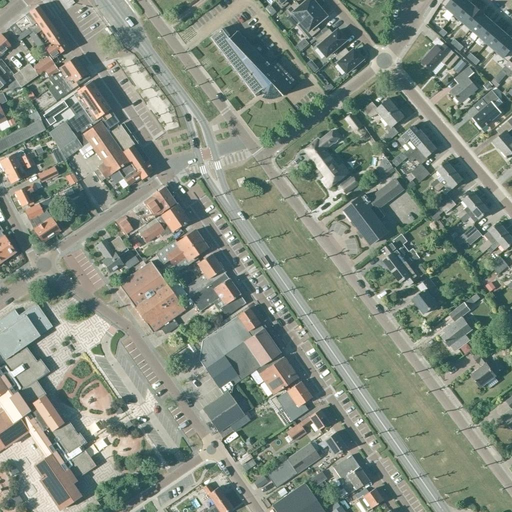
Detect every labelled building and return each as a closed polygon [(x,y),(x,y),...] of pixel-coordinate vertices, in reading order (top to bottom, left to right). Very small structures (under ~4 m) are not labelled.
[(295,2),(285,11),(290,16),(286,19),(294,28),(296,26),(318,8),(317,6),(317,7),(310,0),(307,0),(299,7),(295,2)] [(444,0),(441,4),(454,16),(467,1),(466,0),(444,0)] [(475,8),(475,7),(467,1),(454,16),(462,23),(475,8)] [(29,12),(39,27),(44,23),(44,22),(45,21),(46,22),(48,20),(38,6),(29,12)] [(462,23),(470,30),(484,15),(475,7),(475,8),(462,23)] [(318,8),(296,26),(308,39),(319,30),(315,25),(325,17),(318,8)] [(29,12),(21,18),(31,33),(33,31),(39,27),(29,12)] [(484,15),(470,30),(479,37),(492,22),(484,15)] [(31,33),(21,18),(14,23),(9,27),(18,41),(31,33)] [(44,23),(39,27),(33,31),(37,38),(53,27),(48,20),(46,22),(45,21),(44,22),(44,23)] [(479,37),(487,44),(500,29),(492,22),(479,37)] [(53,27),(37,38),(42,45),(58,34),(53,27)] [(268,66),(267,64),(236,32),(228,39),(220,29),(209,38),(254,97),(255,97),(253,95),(258,91),(259,92),(261,94),(262,95),(261,98),(263,99),(265,100),(268,100),(271,100),(273,99),(276,98),(278,97),(280,95),(281,96),(296,83),(274,60),(268,66)] [(500,29),(487,44),(495,51),(508,36),(500,29)] [(317,47),(325,57),(345,40),(340,34),(339,35),(336,31),(332,34),(328,30),(315,40),(319,45),(317,47)] [(0,35),(0,55),(11,46),(1,34),(0,35)] [(58,34),(42,45),(45,49),(52,59),(68,48),(58,34)] [(495,51),(508,62),(511,57),(511,49),(511,48),(511,39),(508,36),(495,51)] [(299,43),(295,47),(299,51),(303,48),(299,43)] [(434,46),(420,62),(431,72),(431,71),(436,75),(445,65),(449,69),(459,58),(453,52),(443,44),(439,49),(435,45),(434,46)] [(352,50),(348,54),(345,49),(335,57),(339,62),(337,63),(345,73),(361,60),(356,53),(355,54),(352,50)] [(48,57),(33,68),(38,76),(44,72),(54,65),(48,57)] [(54,65),(44,72),(48,77),(48,78),(53,86),(48,89),(55,100),(88,78),(74,58),(57,70),(54,65)] [(501,71),(493,80),(498,84),(506,75),(508,77),(511,75),(511,58),(501,71)] [(461,60),(457,64),(462,69),(466,64),(461,60)] [(38,76),(33,68),(30,63),(12,76),(21,88),(38,76)] [(468,77),(473,72),(468,67),(457,77),(461,81),(449,91),(459,104),(477,88),(468,77)] [(483,85),(487,89),(492,85),(488,80),(483,85)] [(82,99),(69,108),(74,116),(101,97),(91,82),(77,91),(82,99)] [(326,84),(323,87),(327,92),(333,88),(330,84),(328,86),(326,84)] [(488,105),(472,118),(481,129),(501,113),(493,104),(499,99),(493,92),(492,90),(482,98),(483,100),(488,105)] [(74,116),(65,122),(65,123),(73,135),(79,131),(80,133),(101,119),(109,129),(119,122),(110,109),(106,104),(104,101),(101,97),(74,116)] [(379,113),(383,118),(396,108),(388,98),(377,108),(372,102),(363,110),(370,118),(379,113)] [(63,101),(59,104),(63,110),(67,107),(65,104),(63,101)] [(59,104),(55,107),(59,113),(63,110),(59,104)] [(55,107),(51,110),(55,116),(59,113),(55,107)] [(396,108),(383,118),(388,124),(384,126),(389,132),(382,138),(386,142),(398,133),(393,127),(404,117),(396,108)] [(51,110),(47,113),(51,119),(53,117),(55,116),(51,110)] [(0,140),(0,152),(45,130),(40,121),(42,121),(37,113),(29,117),(33,125),(0,140)] [(47,113),(43,116),(44,118),(47,121),(51,119),(47,113)] [(362,126),(352,114),(346,118),(355,131),(362,126)] [(511,138),(507,133),(511,128),(511,116),(496,130),(500,135),(492,142),(498,149),(499,148),(507,158),(511,153),(511,138)] [(51,119),(47,121),(49,125),(55,121),(53,117),(51,119)] [(65,123),(49,134),(64,159),(89,142),(103,164),(133,144),(128,136),(120,124),(107,133),(106,131),(100,122),(83,134),(76,139),(73,135),(65,123)] [(413,126),(397,140),(402,146),(405,144),(410,150),(405,154),(407,157),(407,158),(428,140),(420,130),(419,132),(413,126)] [(338,167),(331,158),(324,149),(338,138),(333,132),(319,142),(318,140),(305,150),(325,177),(322,179),(329,188),(338,181),(342,186),(340,187),(345,194),(358,184),(353,178),(352,178),(342,164),(338,167)] [(428,140),(407,158),(411,162),(415,158),(418,158),(422,163),(427,158),(426,157),(436,149),(428,140)] [(97,169),(93,172),(100,182),(104,179),(117,170),(123,178),(122,179),(123,179),(118,183),(122,189),(127,185),(139,177),(141,179),(150,173),(149,171),(151,169),(133,144),(103,164),(97,168),(97,169)] [(0,161),(0,162),(5,173),(31,160),(31,159),(29,154),(25,156),(23,152),(21,151),(15,154),(0,161)] [(407,157),(405,154),(403,152),(392,161),(397,167),(407,158),(407,157)] [(31,160),(5,173),(11,184),(26,176),(29,175),(26,169),(34,165),(33,164),(37,162),(35,157),(31,159),(31,160)] [(431,184),(434,188),(454,170),(446,161),(436,170),(441,175),(431,184)] [(413,175),(415,177),(426,168),(421,164),(411,173),(413,175)] [(375,178),(378,183),(395,170),(392,165),(375,178)] [(37,175),(41,183),(58,175),(54,167),(37,175)] [(426,168),(415,177),(420,183),(430,174),(426,168)] [(454,170),(434,188),(437,192),(444,186),(449,192),(452,189),(462,180),(454,170)] [(405,181),(410,177),(405,172),(400,176),(405,181)] [(76,182),(72,174),(66,177),(70,185),(76,182)] [(378,208),(403,189),(395,179),(369,199),(365,194),(344,209),(371,244),(387,231),(379,220),(384,216),(378,208)] [(37,190),(42,187),(39,182),(15,194),(22,206),(27,203),(29,207),(34,204),(29,194),(37,190)] [(145,223),(175,203),(164,188),(123,216),(115,222),(126,239),(146,224),(145,223)] [(457,215),(460,219),(480,201),(473,192),(462,201),(467,206),(457,215)] [(448,195),(436,205),(437,206),(440,209),(441,208),(452,199),(448,195)] [(60,231),(46,211),(54,207),(50,199),(41,203),(24,211),(33,230),(43,243),(60,231)] [(452,199),(441,208),(444,211),(446,214),(456,205),(452,199)] [(480,201),(460,219),(463,223),(470,217),(475,222),(478,219),(488,211),(480,201)] [(166,236),(188,221),(176,205),(155,220),(137,231),(140,235),(146,243),(159,234),(161,237),(165,234),(166,236)] [(436,213),(431,217),(436,222),(441,217),(439,215),(436,213)] [(486,250),(506,232),(498,223),(484,235),(488,240),(478,248),(483,253),(486,250)] [(463,234),(468,239),(478,230),(474,225),(463,234)] [(0,257),(2,261),(15,252),(5,237),(4,237),(1,232),(3,231),(0,227),(0,257)] [(478,230),(468,239),(466,240),(471,245),(482,235),(478,230)] [(206,249),(194,232),(194,231),(176,243),(174,240),(154,254),(162,265),(169,261),(172,266),(167,270),(172,276),(197,259),(195,256),(206,249)] [(511,238),(506,232),(486,250),(490,254),(500,245),(504,250),(511,243),(511,238)] [(401,234),(380,250),(386,258),(383,260),(392,272),(414,254),(411,250),(408,252),(402,244),(406,241),(401,234)] [(101,262),(109,273),(122,264),(117,257),(127,250),(118,237),(107,244),(104,240),(96,245),(105,259),(101,262)] [(129,241),(134,249),(140,245),(134,237),(129,241)] [(414,254),(392,272),(400,282),(403,279),(409,287),(423,276),(426,273),(421,266),(417,269),(414,271),(410,265),(413,263),(412,262),(417,258),(414,254)] [(181,288),(185,295),(186,295),(188,298),(223,273),(211,255),(196,264),(203,274),(187,286),(186,284),(181,288)] [(490,265),(494,270),(504,261),(500,256),(490,265)] [(124,264),(128,269),(138,262),(135,257),(124,264)] [(504,261),(494,270),(498,275),(509,266),(504,261)] [(117,285),(152,333),(159,328),(172,319),(185,310),(178,300),(185,295),(181,288),(174,279),(166,284),(150,262),(117,285)] [(223,273),(188,298),(189,298),(199,312),(213,303),(217,310),(220,309),(225,317),(245,304),(223,273)] [(430,296),(437,291),(428,279),(418,287),(422,292),(413,299),(424,314),(436,304),(430,296)] [(491,282),(485,286),(490,292),(495,288),(491,282)] [(476,294),(471,298),(474,302),(479,298),(476,294)] [(0,319),(0,328),(1,330),(0,331),(0,353),(4,360),(25,346),(52,327),(45,317),(44,317),(39,310),(40,309),(36,303),(18,316),(14,310),(0,319)] [(451,346),(455,351),(469,340),(465,334),(471,329),(461,316),(469,310),(464,303),(450,315),(455,321),(444,330),(446,333),(441,336),(449,347),(451,346)] [(233,319),(217,330),(233,352),(264,331),(262,328),(258,323),(247,308),(235,316),(236,317),(233,319)] [(172,319),(159,328),(164,335),(177,326),(172,319)] [(232,386),(248,375),(233,352),(217,330),(202,341),(199,361),(222,394),(201,409),(217,432),(242,415),(230,397),(232,386)] [(250,374),(250,375),(279,354),(279,353),(264,331),(233,352),(248,375),(250,374)] [(0,353),(0,405),(2,408),(0,409),(0,448),(3,447),(27,431),(45,457),(34,465),(46,483),(44,485),(61,510),(80,496),(72,484),(76,482),(75,480),(95,466),(82,446),(86,443),(79,433),(77,434),(67,420),(64,422),(36,381),(48,372),(39,359),(36,362),(25,346),(4,360),(0,353)] [(485,358),(490,354),(485,348),(473,358),(477,364),(479,362),(482,367),(471,376),(480,387),(495,376),(490,369),(492,368),(488,363),(485,358)] [(279,354),(250,375),(258,386),(263,382),(272,396),(297,379),(296,377),(282,357),(282,358),(279,354)] [(274,396),(269,399),(276,410),(281,407),(291,421),(303,413),(298,407),(311,398),(300,382),(276,398),(274,396)] [(119,407),(114,411),(117,415),(122,411),(119,407)] [(317,431),(328,423),(319,410),(286,433),(288,436),(284,438),(288,443),(291,441),(292,442),(305,433),(303,430),(312,423),(317,431)] [(129,420),(123,425),(126,429),(132,425),(129,421),(129,420)] [(218,433),(222,438),(232,431),(228,425),(218,433)] [(334,432),(317,445),(320,449),(326,445),(334,455),(345,448),(334,432)] [(310,443),(266,474),(275,488),(319,457),(316,452),(310,443)] [(251,457),(248,453),(237,461),(240,465),(251,457)] [(355,490),(368,481),(350,455),(332,468),(337,475),(339,478),(337,479),(348,495),(355,490)] [(12,467),(8,470),(12,476),(17,473),(18,472),(14,466),(12,467)] [(307,482),(312,488),(326,479),(321,472),(307,482)] [(253,483),(257,489),(267,482),(263,476),(253,483)] [(203,488),(214,505),(225,498),(218,487),(213,491),(208,484),(203,488)] [(271,506),(275,511),(323,511),(304,484),(271,506)] [(277,492),(280,497),(286,493),(283,488),(277,492)] [(370,509),(382,500),(374,489),(368,493),(365,489),(360,493),(355,496),(366,511),(370,509)] [(17,495),(11,499),(16,506),(21,502),(22,501),(17,495)] [(214,505),(208,509),(209,511),(227,511),(232,508),(225,498),(214,505)]
